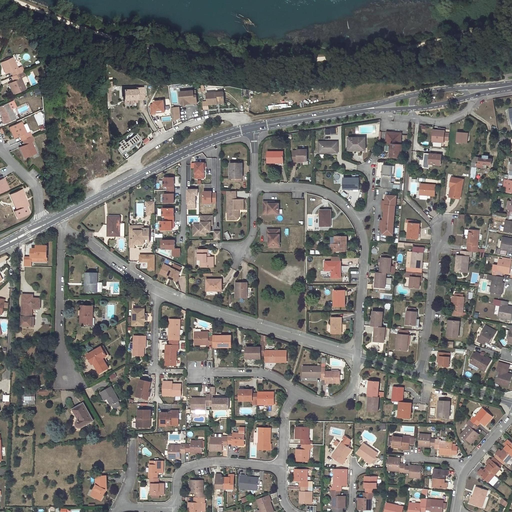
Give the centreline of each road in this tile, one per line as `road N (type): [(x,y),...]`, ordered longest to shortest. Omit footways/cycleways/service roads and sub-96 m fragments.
road 1 (residential): [(356,355),(363,257),(356,218),(326,192),(254,185)]
road 2 (residential): [(356,355),(159,289)]
road 3 (secondary): [(340,113),(421,108),(511,85)]
road 4 (secondary): [(511,84),(413,94),(340,113)]
road 5 (residential): [(71,231),(61,249),(59,385)]
road 6 (residential): [(283,469),(224,461),(182,468),(177,508)]
road 7 (secondary): [(183,153),(61,215)]
road 8 (residential): [(419,374),(434,244)]
